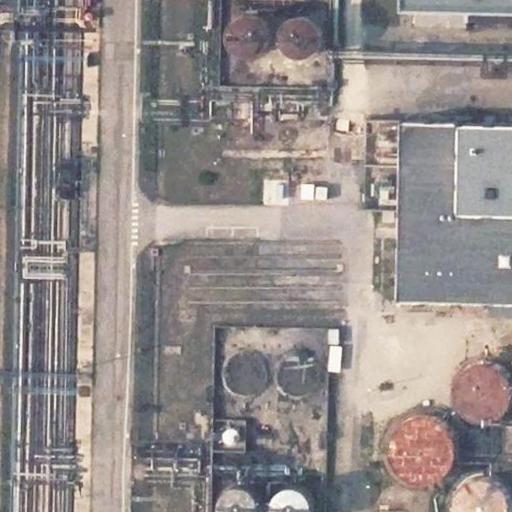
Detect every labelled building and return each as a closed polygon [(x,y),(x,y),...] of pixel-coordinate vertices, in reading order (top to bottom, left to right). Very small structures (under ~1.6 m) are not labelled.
[(334,0),(220,0),(219,85),(330,87),(334,0)] [(511,0),(402,0),(403,9),(511,10),(511,0)] [(511,122),(402,119),(400,297),(511,299),(511,122)] [(323,511),(330,329),(216,326),(211,511),(323,511)] [(461,375),(458,383),(457,387),(457,395),(457,399),(461,406),(463,409),(466,412),(473,416),(481,419),(490,418),(498,415),(502,412),(508,405),(511,396),(511,392),(510,383),(506,374),(500,368),(491,364),(482,364),(478,364),(470,367),(464,372),(461,375)] [(511,511),(511,495),(508,489),(502,483),(499,481),(491,478),(487,478),(478,479),(470,483),(463,489),(460,493),(457,502),(457,507),(457,511),(511,511)]
